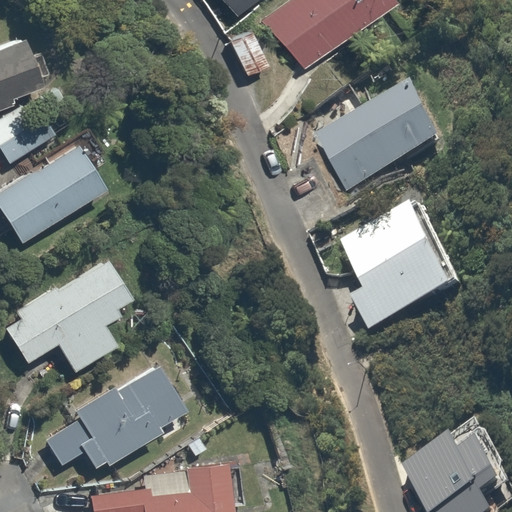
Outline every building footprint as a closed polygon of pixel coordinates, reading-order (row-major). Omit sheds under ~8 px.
[(218,0),(228,11),(241,0),(218,0)] [(380,0),(284,0),(262,20),(305,67),(380,0)] [(254,33),(232,41),(248,75),(269,66),(254,33)] [(21,34),(0,42),(0,99),(41,83),(21,34)] [(320,138),(344,186),(444,137),(420,88),(320,138)] [(36,93),(0,113),(0,158),(1,161),(57,131),(36,93)] [(80,140),(0,185),(0,216),(14,240),(107,187),(80,140)] [(139,196),(89,228),(105,254),(156,222),(139,196)] [(421,204),(343,240),(366,289),(354,294),(371,330),(460,288),(421,204)] [(102,254),(14,307),(0,316),(0,320),(22,356),(54,337),(72,367),(113,343),(99,319),(130,300),(102,254)] [(154,358),(71,405),(77,415),(42,435),(58,464),(81,451),(92,471),(187,418),(154,358)] [(502,511),(494,496),(511,486),(511,480),(492,441),(471,452),(461,436),(408,465),(420,490),(417,491),(429,511),(502,511)] [(231,511),(226,457),(138,466),(139,481),(88,486),(91,511),(231,511)]
